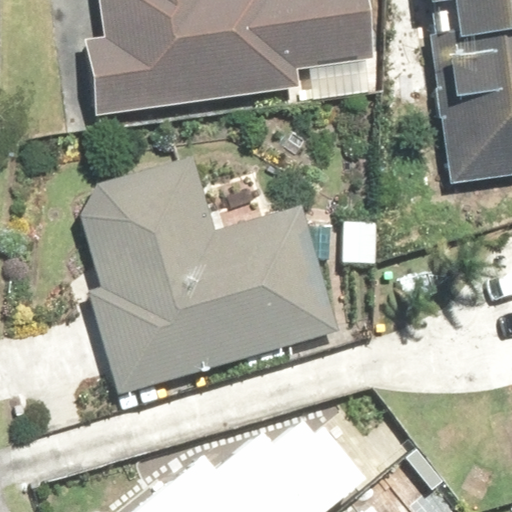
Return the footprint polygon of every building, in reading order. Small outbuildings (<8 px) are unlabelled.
[(74,36),(84,113),(288,85),(286,66),(367,55),(359,0),(87,0),(92,34),(74,36)] [(511,0),(409,0),(434,185),(511,174),(511,0)] [(78,292),(107,392),(327,328),(290,203),(203,228),(181,157),(88,184),(69,214),(91,288),(78,292)] [(204,444),(116,511),(313,511),(354,481),(313,428),(305,435),(293,419),(260,445),(250,433),(212,463),(204,444)] [(374,511),(361,495),(341,511),(374,511)]
